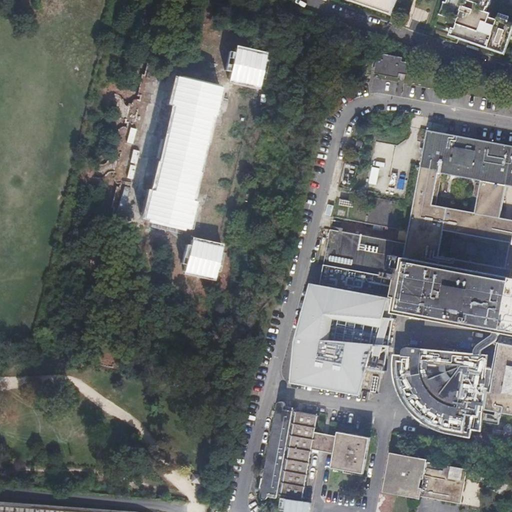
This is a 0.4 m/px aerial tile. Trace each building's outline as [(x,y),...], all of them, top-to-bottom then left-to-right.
[(357,0),(389,11),(392,0),(357,0)] [(453,0),(452,3),(450,2),(444,17),(455,21),(456,20),(459,21),(455,33),(507,51),(511,36),(511,28),(508,27),(510,22),(496,17),(495,20),(486,17),(492,1),(491,0),(453,0)] [(414,10),(414,17),(427,18),(428,11),(414,10)] [(377,54),(373,74),(397,79),(398,75),(410,77),(413,65),(402,62),(402,59),(377,54)] [(236,55),(230,78),(255,84),(261,61),(236,55)] [(148,211),(147,215),(149,216),(149,218),(183,226),(184,223),(186,223),(186,220),(185,219),(186,212),(188,212),(189,208),(187,208),(188,204),(184,203),(205,112),(208,112),(209,109),(211,109),(212,105),(210,105),(212,97),(214,98),(215,94),(212,93),(213,91),(178,83),(178,86),(175,85),(174,89),(177,90),(175,97),(173,97),(172,100),(174,101),(174,104),(177,105),(156,198),(153,197),(153,200),(150,200),(149,203),(152,204),(150,212),(148,211)] [(328,231),(300,381),(377,396),(392,319),(398,320),(401,318),(401,316),(490,333),(498,334),(499,334),(484,411),(511,416),(511,147),(426,132),(405,244),(328,231)] [(390,169),(393,144),(375,142),(371,183),(378,184),(380,168),(390,169)] [(345,162),(339,186),(351,189),(357,165),(345,162)] [(192,246),(187,271),(211,276),(217,251),(192,246)] [(497,337),(498,334),(490,333),(490,334),(487,338),(477,345),(475,347),(473,350),(472,355),(479,355),(480,352),(482,349),(484,347),(490,343),(494,340),(497,337)] [(399,357),(392,356),(392,357),(391,365),(391,371),(392,377),(394,388),(399,399),(403,407),(408,413),(416,420),(427,427),(433,431),(439,433),(449,436),(469,439),(471,432),(480,434),(484,411),(492,371),(484,370),(485,356),(479,355),(472,355),(405,349),(403,350),(401,352),(399,357)] [(293,409),(284,407),(285,407),(284,406),(284,405),(284,404),(283,403),(282,403),(281,402),(280,402),(279,402),(279,403),(278,403),(277,403),(277,404),(276,404),(276,405),(275,411),(276,411),(274,422),(271,435),(262,481),(259,480),(257,490),(260,490),(259,497),(259,498),(259,499),(259,500),(260,500),(260,501),(261,501),(262,501),(263,501),(264,501),(265,501),(265,500),(266,500),(266,499),(267,499),(275,500),(276,499),(279,499),(280,497),(301,501),(310,452),(318,453),(318,451),(333,454),(330,470),(362,477),(369,440),(336,434),(336,438),(314,434),(317,417),(295,413),(295,412),(292,411),(293,409)] [(459,507),(466,472),(426,464),(426,462),(389,455),(382,494),(419,501),(419,499),(459,507)] [(201,475),(192,473),(190,482),(199,484),(201,475)] [(492,477),(487,488),(502,495),(508,485),(492,477)]
